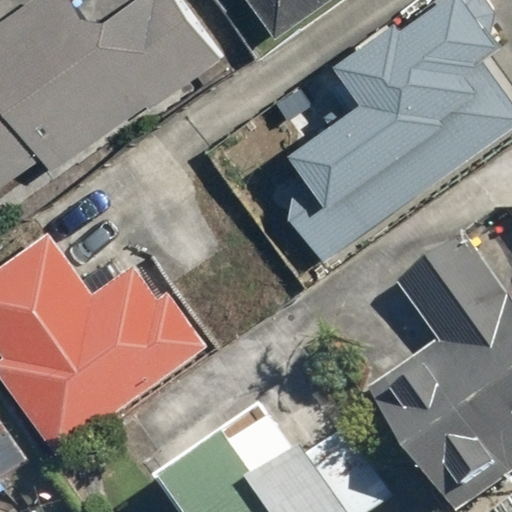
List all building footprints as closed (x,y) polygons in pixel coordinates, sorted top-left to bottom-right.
[(0,191),(44,161),(54,176),(230,53),(192,0),(135,0),(102,23),(86,0),(27,0),(0,19),(0,191)] [(274,0),(291,23),(323,0),(274,0)] [(332,263),(511,135),(511,83),(488,53),(511,36),(511,22),(496,0),(431,0),(353,56),(381,95),(307,147),(346,202),(308,229),(332,263)] [(65,447),(219,339),(178,283),(169,289),(147,258),(107,286),(63,223),(0,266),(0,328),(14,348),(2,357),(65,447)] [(511,278),(482,234),(406,280),(445,339),(377,384),(462,511),(470,511),(511,484),(511,278)] [(388,511),(410,495),(353,424),(317,453),(277,404),(173,488),(192,511),(388,511)] [(0,408),(0,487),(37,462),(0,408)] [(8,511),(0,500),(0,511),(8,511)]
